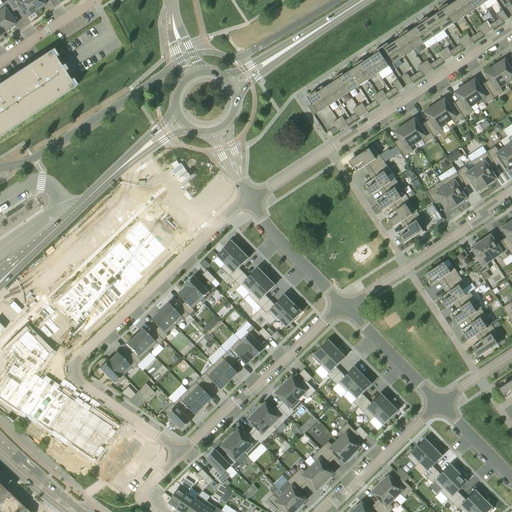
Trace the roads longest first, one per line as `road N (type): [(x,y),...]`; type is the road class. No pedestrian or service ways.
road 1 (residential): [(252,197),(78,361),(74,375),(85,389),(178,455)]
road 2 (residential): [(178,455),(346,306)]
road 3 (residential): [(511,28),(329,149)]
road 4 (residential): [(437,403),(317,511)]
road 5 (secondary): [(231,85),(362,0)]
road 6 (residential): [(252,197),(270,231),(346,306)]
road 7 (residential): [(405,266),(329,149)]
road 8 (secondary): [(78,207),(179,119)]
road 9 (residential): [(479,377),(405,266)]
road 10 (residential): [(346,306),(437,403)]
road 11 (residential): [(511,190),(405,266)]
